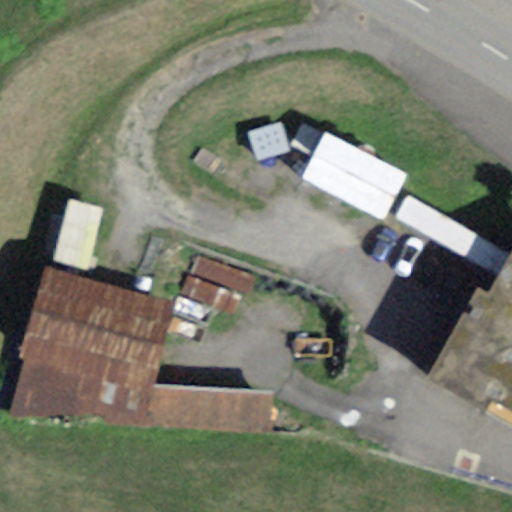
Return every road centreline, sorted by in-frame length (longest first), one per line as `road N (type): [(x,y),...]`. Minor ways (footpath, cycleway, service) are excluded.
road 1 (unknown): [(286,0),(197,34),(172,82),(168,126),(188,176),(212,204),(359,213),(397,236),(423,282),(417,367),(384,400),(425,434),(511,467)]
road 2 (primary): [(511,61),(407,0)]
